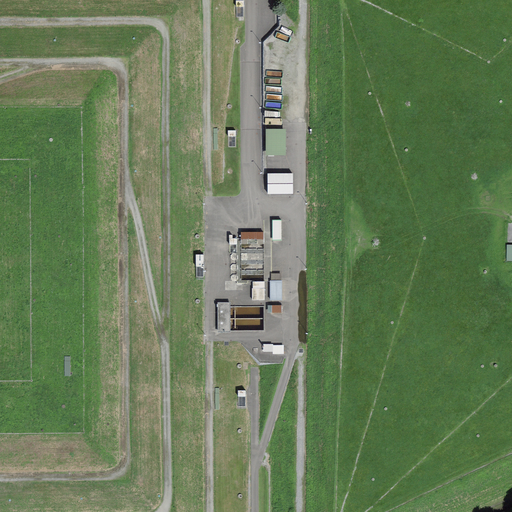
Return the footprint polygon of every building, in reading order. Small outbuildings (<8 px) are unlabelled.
[(268,129),(268,154),(288,154),(288,129),(268,129)] [(270,194),(295,194),(295,173),(270,173),(270,194)] [(282,239),(283,220),(275,220),(275,239),(282,239)] [(243,231),(243,245),(265,245),(265,231),(243,231)] [(272,280),(272,300),(284,300),(284,280),(272,280)] [(266,299),(266,281),(254,281),(254,299),(266,299)] [(220,330),(231,330),(231,302),(219,302),(220,330)]
